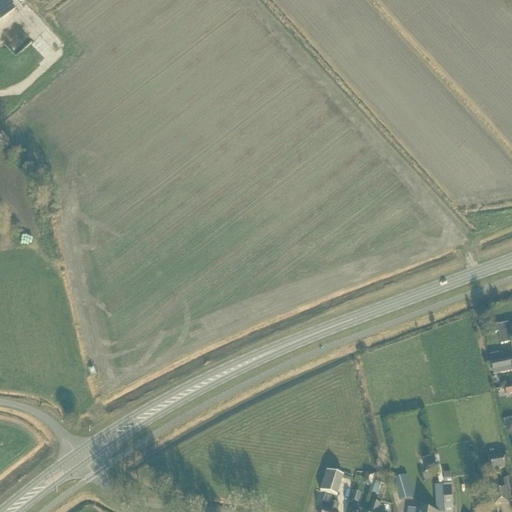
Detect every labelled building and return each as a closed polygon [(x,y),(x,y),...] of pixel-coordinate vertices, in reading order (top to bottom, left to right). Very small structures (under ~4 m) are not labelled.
[(0,0),(0,23),(15,10),(5,0),(0,0)] [(490,335),(498,333),(497,326),(488,328),(490,335)] [(511,337),(511,338),(510,331),(498,333),(501,345),(511,343),(511,349),(511,337)] [(511,358),(491,363),(493,376),(494,376),(493,372),(499,371),(500,374),(511,371),(511,358)] [(504,456),(487,459),(488,471),(506,468),(504,456)] [(433,458),(422,460),(425,473),(435,471),(433,458)] [(336,511),(339,506),(334,504),(343,478),(326,473),(320,493),(325,495),(321,509),(323,510),(322,511),(336,511)] [(407,487),(402,489),(398,478),(393,479),(399,501),(411,498),(407,487)] [(443,480),(444,511),(452,511),(451,479),(443,480)] [(511,497),(509,479),(504,480),(505,488),(492,489),(495,505),(511,502),(511,497)] [(351,501),(358,504),(361,494),(353,492),(351,501)] [(377,511),(379,505),(372,502),(368,511),(377,511)]
